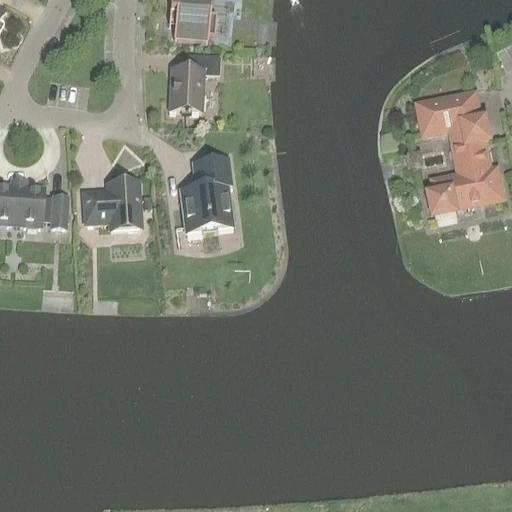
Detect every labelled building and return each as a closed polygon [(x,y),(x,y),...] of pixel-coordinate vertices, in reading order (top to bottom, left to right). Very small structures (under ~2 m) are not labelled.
[(170,0),(168,28),(174,29),(173,43),(207,46),(208,40),(214,41),(216,19),(210,18),(211,0),(170,0)] [(187,73),(171,73),(169,115),(201,117),(202,80),(218,81),(219,61),(188,59),(187,73)] [(454,212),(500,203),(494,175),(488,177),(482,147),(489,146),(485,125),(478,127),(473,100),(419,111),(424,138),(451,133),(461,182),(434,187),(437,200),(430,201),(434,222),(456,218),(454,212)] [(228,163),(192,168),(195,192),(179,194),(185,237),(200,235),(201,239),(217,237),(216,233),(232,231),(227,189),(231,189),(228,163)] [(109,227),(110,235),(140,233),(137,187),(107,189),(108,197),(83,198),(85,229),(109,227)] [(50,233),(65,233),(67,203),(52,202),(52,203),(42,202),(43,193),(0,190),(0,223),(41,227),(41,221),(51,222),(50,233)] [(152,213),(151,201),(142,202),(143,214),(152,213)]
